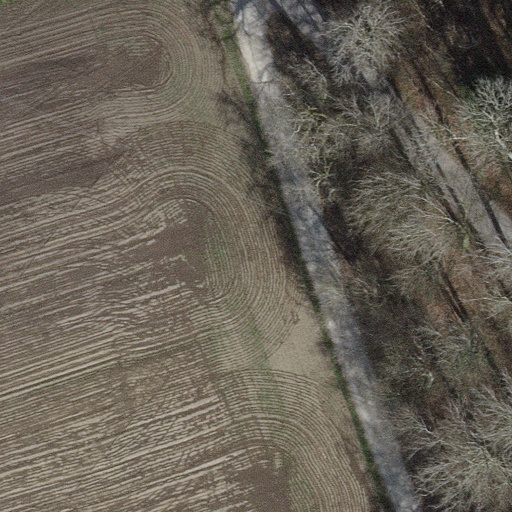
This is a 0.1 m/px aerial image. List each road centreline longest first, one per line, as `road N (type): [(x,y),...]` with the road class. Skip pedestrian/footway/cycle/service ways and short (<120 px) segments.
road 1 (track): [(232,0),(407,511)]
road 2 (track): [(274,0),(511,236)]
